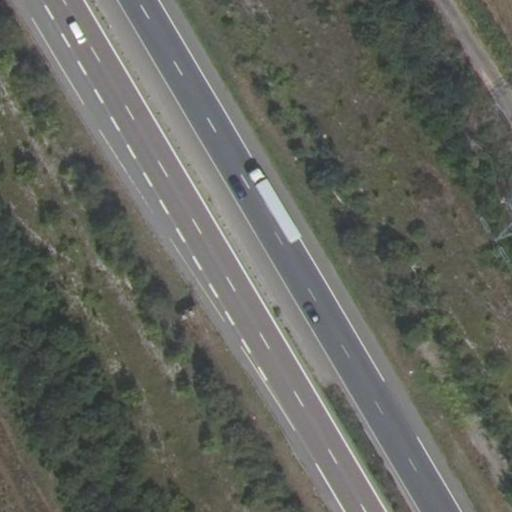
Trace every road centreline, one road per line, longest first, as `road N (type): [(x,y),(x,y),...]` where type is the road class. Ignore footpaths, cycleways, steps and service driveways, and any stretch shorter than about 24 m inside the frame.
road 1 (trunk): [(58,0),(361,511)]
road 2 (trunk): [(440,511),(137,0)]
road 3 (track): [(438,0),(511,106)]
road 4 (track): [(0,404),(54,511)]
